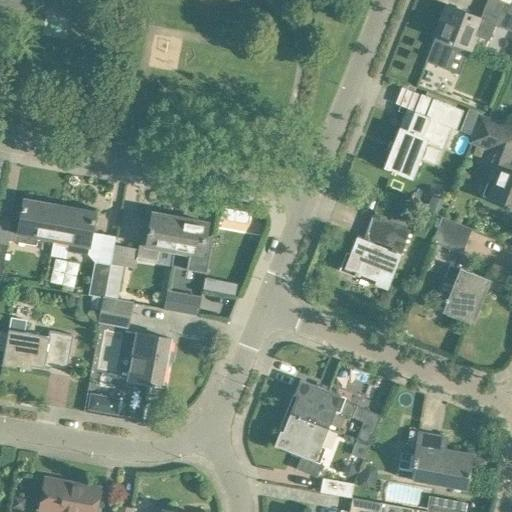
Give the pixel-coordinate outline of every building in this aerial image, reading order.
[(511,5),(498,0),(487,0),(480,18),(447,6),(436,35),(437,36),(427,60),(426,60),(425,61),(445,69),(453,48),(466,53),(468,48),(471,49),(477,34),(491,40),(496,26),(511,32),(511,5)] [(443,149),(452,126),(457,129),(464,111),(424,95),(418,112),(407,108),(383,168),(391,171),(390,173),(394,175),(395,173),(412,179),(427,143),(443,149)] [(504,116),(500,106),(496,105),(491,116),(503,120),(504,116)] [(511,129),(480,117),(471,141),(499,152),(488,180),(494,182),(488,198),(509,206),(508,208),(511,210),(511,171),(509,170),(511,162),(511,156),(509,155),(511,147),(511,129)] [(441,216),(446,201),(432,195),(426,210),(441,216)] [(53,240),(60,205),(24,198),(16,243),(37,246),(39,238),(53,240)] [(60,205),(53,240),(69,243),(68,251),(87,254),(95,211),(60,205)] [(250,213),(221,208),(219,220),(248,225),(250,213)] [(143,224),(137,256),(156,260),(158,248),(174,251),(180,218),(152,213),(150,227),(144,226),(144,225),(143,224)] [(357,236),(354,244),(344,268),(355,272),(354,274),(359,276),(360,274),(375,280),(374,284),(387,289),(410,230),(372,215),(363,239),(357,236)] [(471,229),(441,216),(431,242),(461,254),(471,229)] [(207,223),(180,218),(174,251),(171,266),(206,272),(213,234),(211,234),(211,236),(205,235),(207,223)] [(109,265),(103,298),(117,300),(123,267),(110,265),(115,236),(114,236),(109,265)] [(94,263),(88,295),(103,298),(109,265),(94,262),(94,263)] [(444,301),(446,302),(442,312),(473,324),(474,323),(470,322),(481,294),(482,294),(488,281),(490,282),(490,281),(449,264),(443,277),(454,281),(447,299),(446,298),(444,301)] [(225,284),(223,296),(235,298),(237,286),(225,284)] [(201,297),(167,291),(163,309),(198,315),(201,297)] [(131,303),(117,300),(103,298),(98,321),(127,326),(127,327),(131,303)] [(43,363),(42,367),(44,368),(44,366),(66,370),(73,335),(48,331),(47,337),(8,330),(2,365),(19,368),(19,370),(24,371),(24,369),(31,370),(32,361),(43,363)] [(137,332),(128,380),(151,384),(151,385),(155,386),(155,385),(162,386),(171,339),(137,332)] [(327,428),(334,411),(352,418),(357,404),(345,399),(346,397),(300,379),(294,395),(296,396),(289,413),(327,428)] [(91,393),(88,409),(118,415),(121,399),(91,393)] [(365,423),(358,440),(369,445),(381,415),(369,411),(365,423)] [(280,430),(274,445),(301,456),(296,469),(317,477),(322,464),(314,461),(327,428),(289,413),(282,431),(280,430)] [(415,466),(413,479),(467,489),(473,454),(445,449),(447,437),(418,432),(411,465),(415,466)] [(358,441),(352,454),(364,459),(369,445),(358,441)] [(45,477),(38,511),(95,511),(100,487),(45,477)] [(352,498),(353,498),(356,484),(323,478),(320,492),(352,498)] [(465,511),(467,502),(430,496),(427,510),(439,511),(465,511)] [(378,511),(380,503),(353,498),(352,498),(350,511),(349,511),(378,511)] [(380,503),(378,511),(410,511),(411,508),(380,503)]
